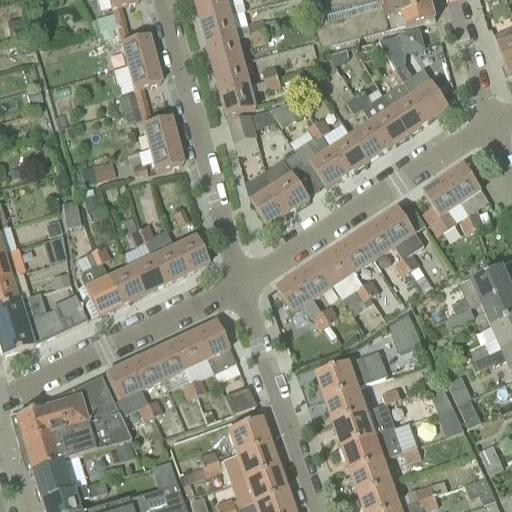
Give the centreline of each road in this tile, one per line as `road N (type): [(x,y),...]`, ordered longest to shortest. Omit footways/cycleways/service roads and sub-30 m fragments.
road 1 (residential): [(234,287),(492,126)]
road 2 (residential): [(234,287),(163,0)]
road 3 (residential): [(0,399),(234,287)]
road 4 (residential): [(316,511),(234,287)]
road 5 (residential): [(492,126),(454,0)]
